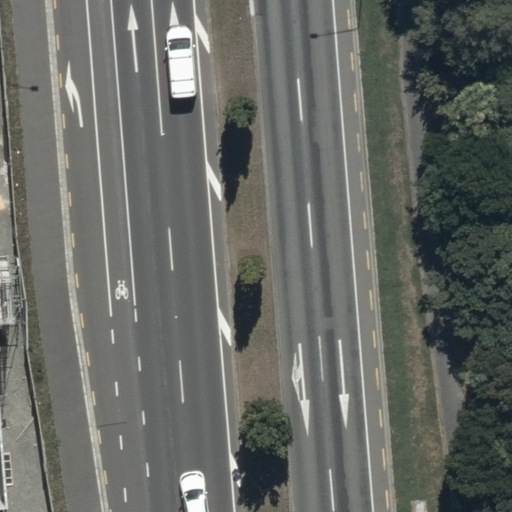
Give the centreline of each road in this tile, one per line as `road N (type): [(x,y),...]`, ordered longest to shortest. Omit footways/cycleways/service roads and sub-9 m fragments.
road 1 (secondary): [(293,0),(335,511)]
road 2 (secondary): [(192,511),(152,0)]
